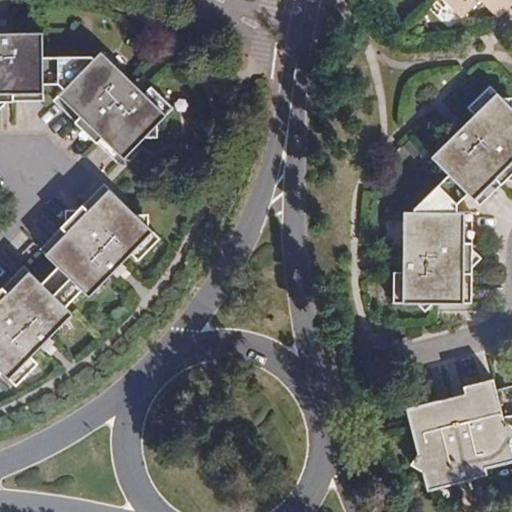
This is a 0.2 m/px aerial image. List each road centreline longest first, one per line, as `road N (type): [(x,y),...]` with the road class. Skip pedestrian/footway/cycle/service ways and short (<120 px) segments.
road 1 (tertiary): [(286,144),(241,241),(164,368)]
road 2 (tertiary): [(308,397),(286,144)]
road 3 (tertiary): [(308,397),(291,375),(243,349),(215,348),(164,368)]
road 4 (tertiary): [(143,392),(0,467)]
road 5 (residential): [(384,359),(511,326)]
road 6 (tertiary): [(143,392),(129,449),(136,479),(160,511)]
